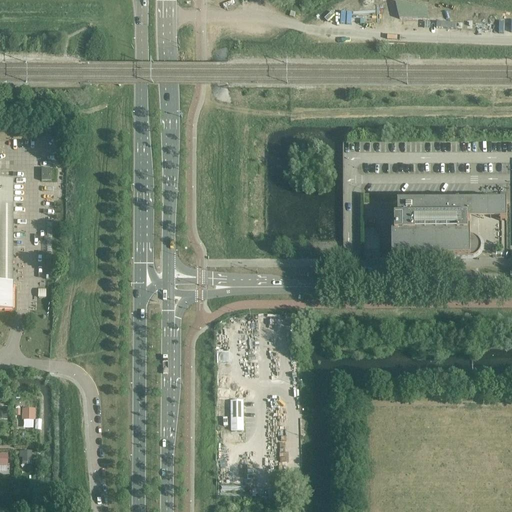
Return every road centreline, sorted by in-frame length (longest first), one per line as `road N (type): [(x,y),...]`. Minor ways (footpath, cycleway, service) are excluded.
road 1 (tertiary): [(168,287),(511,286)]
road 2 (secondary): [(168,287),(170,0)]
road 3 (secondary): [(143,0),(139,284)]
road 4 (secondary): [(139,284),(140,511)]
road 5 (secondary): [(168,511),(168,287)]
